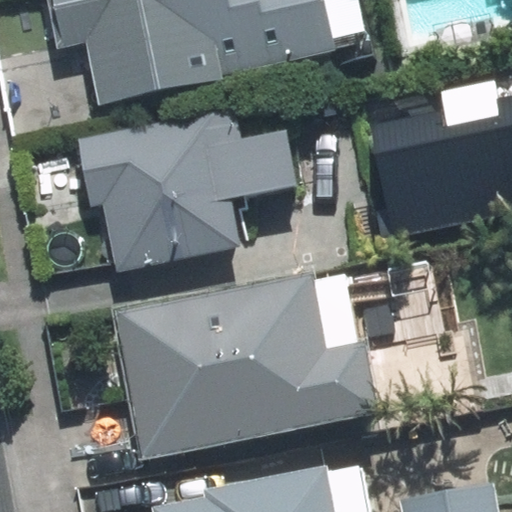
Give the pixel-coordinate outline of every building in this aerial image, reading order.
[(55,0),(68,54),(93,48),(108,112),(348,59),(334,0),(55,0)] [(511,215),(511,99),(373,127),(395,238),(511,215)] [(304,193),(294,138),(249,146),(243,115),(84,144),(97,212),(113,209),(125,277),(249,254),(240,205),(304,193)] [(123,314),(150,464),(390,420),(377,348),(338,356),(323,278),(123,314)] [(344,511),(338,474),(210,496),(211,504),(165,511),(344,511)] [(501,511),(497,489),(405,505),(406,511),(501,511)]
